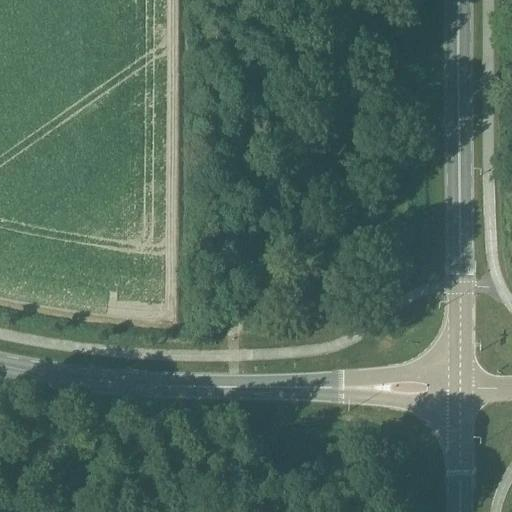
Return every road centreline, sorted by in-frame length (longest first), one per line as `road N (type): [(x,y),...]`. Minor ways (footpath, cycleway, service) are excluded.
road 1 (secondary): [(459,373),(458,0)]
road 2 (track): [(328,0),(288,206),(231,355)]
road 3 (secondary): [(231,387),(131,385),(0,367)]
road 4 (secondary): [(337,388),(349,397),(459,402)]
road 5 (secondary): [(459,373),(350,379),(337,388)]
